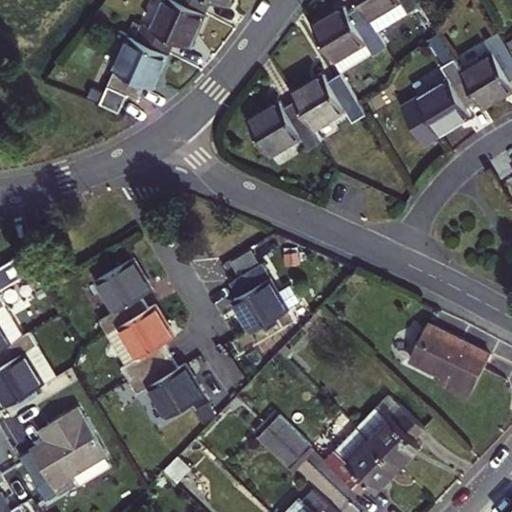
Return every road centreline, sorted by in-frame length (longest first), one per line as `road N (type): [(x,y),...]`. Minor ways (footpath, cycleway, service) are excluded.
road 1 (residential): [(173,129),(221,177),(398,260)]
road 2 (residential): [(121,158),(209,322),(183,337)]
road 3 (residential): [(398,260),(439,193),(511,134)]
road 4 (residential): [(285,0),(214,91),(173,129)]
road 5 (residential): [(398,260),(511,317)]
road 6 (residential): [(121,158),(0,193)]
